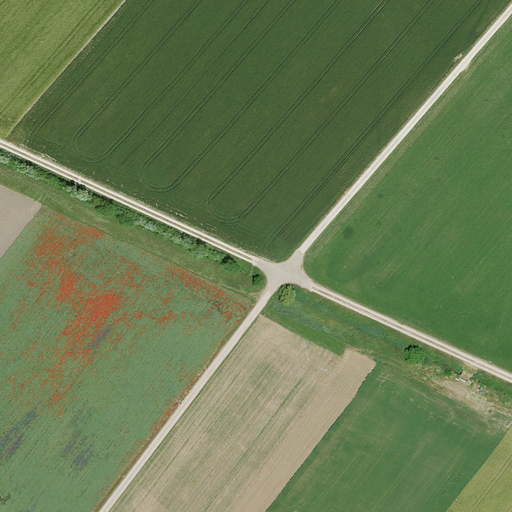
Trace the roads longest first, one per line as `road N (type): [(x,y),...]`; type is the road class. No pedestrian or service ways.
road 1 (track): [(511,6),(284,273),(103,511)]
road 2 (track): [(0,143),(511,378)]
